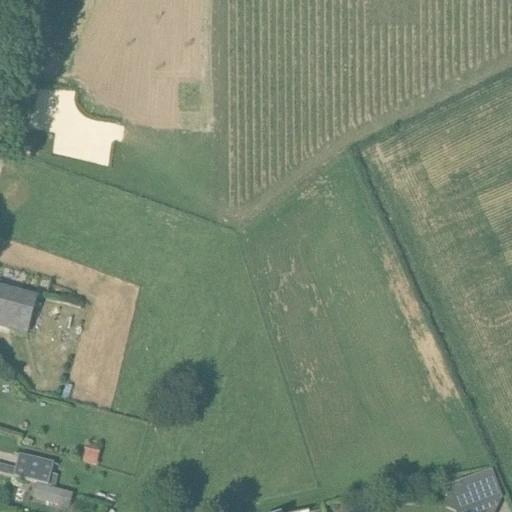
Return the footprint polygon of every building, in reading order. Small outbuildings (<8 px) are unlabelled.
[(0,325),(10,329),(9,332),(26,336),(36,299),(0,289),(0,325)] [(96,467),(101,448),(87,445),(82,463),(85,464),(96,467)] [(19,456),(15,469),(13,479),(48,487),(54,464),(19,456)] [(451,493),(457,511),(470,511),(502,501),(492,471),(448,486),(451,493)] [(72,495),(49,489),(45,504),(68,510),(72,495)]
